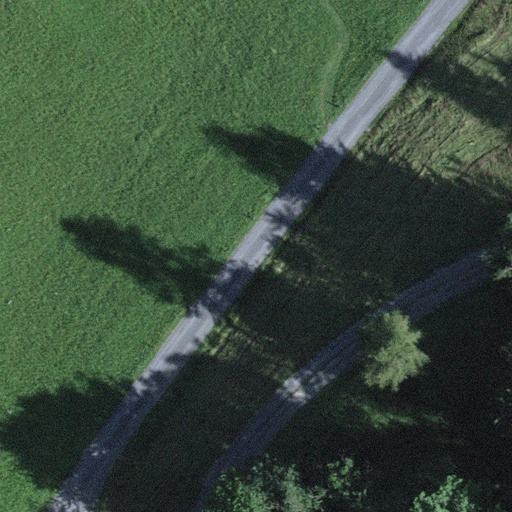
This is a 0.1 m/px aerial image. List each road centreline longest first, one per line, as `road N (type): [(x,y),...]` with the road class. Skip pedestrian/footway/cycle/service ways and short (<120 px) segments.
road 1 (track): [(79,511),(259,252),(464,0)]
road 2 (trunk): [(511,379),(332,339),(0,242)]
road 3 (track): [(511,256),(404,310),(269,425),(207,511)]
